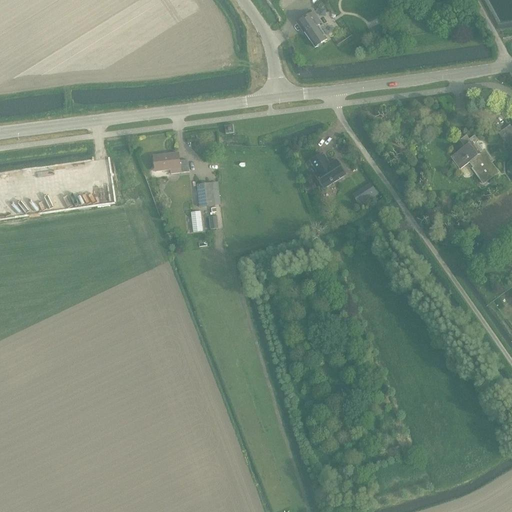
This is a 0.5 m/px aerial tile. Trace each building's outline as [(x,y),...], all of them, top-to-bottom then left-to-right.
[(313,13),(297,24),(309,41),(310,41),(315,48),(316,47),(319,48),(322,46),(322,43),(327,40),(317,25),(320,23),(313,13)] [(224,126),(225,135),(234,134),(233,125),(224,126)] [(497,133),(508,147),(511,144),(511,130),(508,125),(506,126),(497,133)] [(492,162),(474,137),(469,140),(466,136),(459,141),(463,145),(465,148),(452,158),(460,169),(467,163),(483,184),(498,173),(497,172),(491,163),(492,162)] [(153,157),(155,172),(170,171),(170,175),(189,173),(187,160),(179,161),(178,153),(153,157)] [(314,176),(324,190),(345,175),(336,161),(329,166),(322,155),(310,163),(317,174),(314,176)] [(219,205),(220,205),(217,183),(197,185),(199,207),(219,205)] [(378,195),(370,184),(353,195),(360,206),(378,195)] [(200,211),(190,212),(193,232),(202,231),(200,211)] [(210,216),(210,228),(219,228),(218,216),(210,216)]
